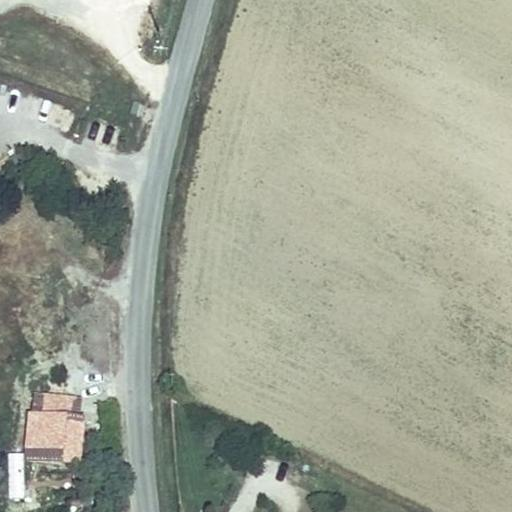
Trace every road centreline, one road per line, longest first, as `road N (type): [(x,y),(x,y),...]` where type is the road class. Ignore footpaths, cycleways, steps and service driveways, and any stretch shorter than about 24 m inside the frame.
road 1 (tertiary): [(199,0),(154,177),(140,278),(148,511)]
road 2 (track): [(171,112),(0,58)]
